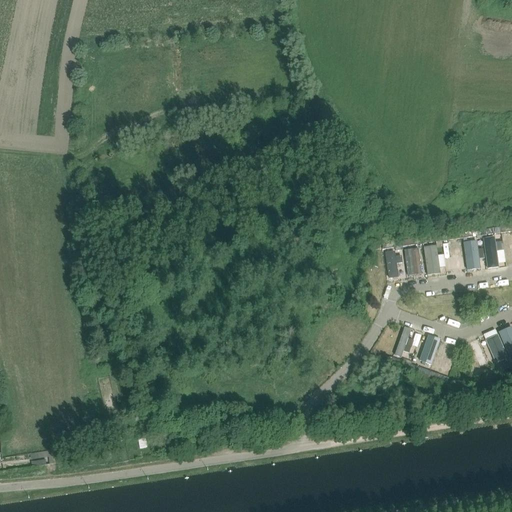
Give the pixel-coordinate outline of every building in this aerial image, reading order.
[(492,229),(481,230),(482,236),(492,235),(501,234),(500,228),(492,229)] [(472,232),(461,233),(462,239),(473,238),(482,236),(481,230),(472,232)] [(299,231),(290,235),(295,247),(304,243),(299,231)] [(444,236),(441,236),(442,242),(448,241),(451,241),(462,239),(461,233),(450,235),(449,235),(444,236)] [(441,236),(421,239),(422,244),(433,243),(442,242),(441,236)] [(493,238),(483,239),(487,269),(497,268),(493,238)] [(403,241),(402,241),(403,247),(413,246),(415,245),(422,244),(421,239),(403,241)] [(478,240),(464,241),(467,269),(475,268),(482,267),(479,246),(478,240)] [(393,243),(382,244),(382,249),(383,250),(394,248),(395,251),(403,250),(403,248),(402,247),(403,247),(402,241),(393,242),(393,243)] [(435,247),(422,249),(426,275),(439,273),(435,247)] [(409,250),(403,251),(407,275),(414,274),(419,273),(418,268),(416,257),(415,249),(409,250)] [(394,251),(385,253),(389,278),(398,277),(394,251)] [(499,331),(511,358),(511,357),(511,327),(511,326),(499,331)] [(410,332),(403,329),(393,356),(401,358),(403,352),(408,354),(410,348),(405,346),(410,332)] [(498,336),(486,341),(496,364),(508,358),(498,336)] [(439,341),(429,337),(421,360),(431,364),(439,341)] [(477,338),(468,342),(478,367),(487,363),(477,338)] [(392,359),(390,364),(401,367),(409,370),(411,365),(403,362),(392,358),(392,359)] [(499,366),(492,369),(495,375),(503,371),(511,366),(511,364),(511,361),(510,361),(506,363),(500,366),(499,366)] [(411,365),(409,370),(420,374),(428,377),(430,372),(422,369),(411,365)] [(474,377),(473,378),(476,383),(483,380),(484,379),(494,375),(495,375),(492,369),(482,374),(474,377)] [(430,372),(428,377),(447,384),(449,378),(440,375),(430,372)] [(146,439),(138,440),(140,449),(147,448),(146,439)]
